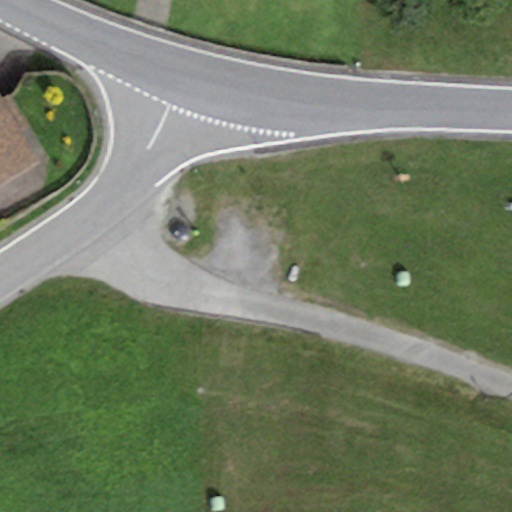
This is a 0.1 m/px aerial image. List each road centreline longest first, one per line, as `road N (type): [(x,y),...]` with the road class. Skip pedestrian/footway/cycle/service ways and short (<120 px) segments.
road 1 (track): [(511,395),(380,339),(173,283),(130,257),(92,214)]
road 2 (tertiary): [(187,78),(331,102),(511,111)]
road 3 (residential): [(0,276),(92,214),(124,182),(187,78)]
road 4 (tertiary): [(4,0),(187,78)]
